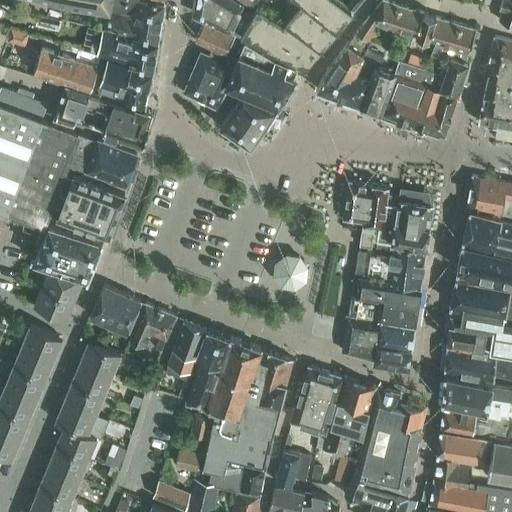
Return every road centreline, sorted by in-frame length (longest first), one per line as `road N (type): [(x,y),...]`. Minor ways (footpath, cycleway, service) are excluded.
road 1 (residential): [(164,130),(107,268),(341,357)]
road 2 (residential): [(74,328),(74,347),(0,507)]
road 3 (residential): [(284,155),(310,77),(373,0)]
road 4 (residential): [(459,151),(284,155)]
road 5 (residential): [(459,151),(487,19)]
road 6 (residential): [(284,155),(265,168),(164,130)]
road 7 (residential): [(164,130),(177,0)]
road 8 (residential): [(107,511),(150,397)]
